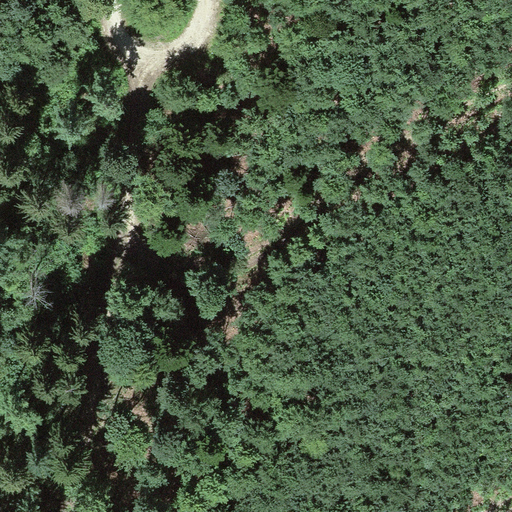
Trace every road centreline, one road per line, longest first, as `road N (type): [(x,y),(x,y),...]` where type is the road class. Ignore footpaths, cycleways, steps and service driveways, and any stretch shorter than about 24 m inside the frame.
road 1 (track): [(150,61),(138,204),(143,233),(175,266),(200,268),(260,247),(346,179),(511,83)]
road 2 (track): [(69,511),(138,204)]
road 3 (track): [(108,0),(115,38),(150,61),(192,44),(205,28),(208,0)]
